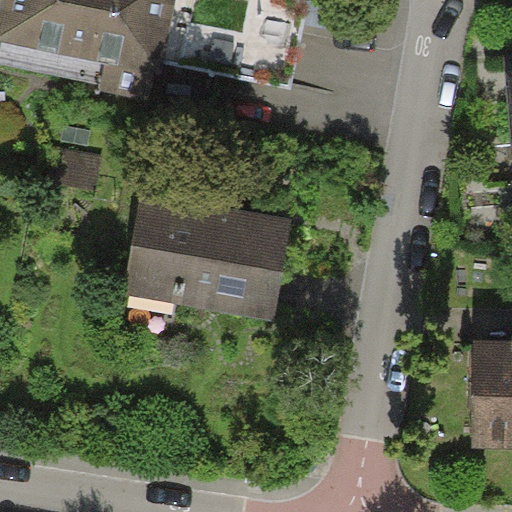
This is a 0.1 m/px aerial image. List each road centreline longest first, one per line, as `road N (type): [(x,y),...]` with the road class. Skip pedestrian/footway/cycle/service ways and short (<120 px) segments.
road 1 (residential): [(439,0),(353,511)]
road 2 (residential): [(0,484),(181,511)]
